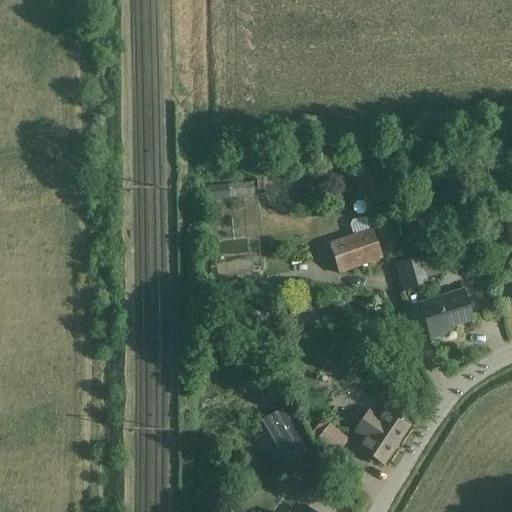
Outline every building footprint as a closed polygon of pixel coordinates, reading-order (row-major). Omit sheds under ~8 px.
[(504,193),(511,190),(511,161),(496,166),(504,193)] [(381,165),(384,185),(398,183),(395,163),(381,165)] [(379,172),(355,176),(358,200),(382,196),(379,172)] [(255,178),(257,191),(263,190),(262,177),(255,178)] [(254,196),(252,182),(228,185),(228,186),(207,188),(208,201),(230,199),(254,196)] [(382,259),(375,241),(371,230),(367,220),(363,218),(351,222),(349,227),(353,237),(329,245),(340,274),(382,259)] [(418,289),(428,286),(420,258),(395,265),(402,288),(416,284),(418,289)] [(230,284),(254,280),(253,269),(228,274),(230,284)] [(457,288),(474,282),(471,272),(454,278),(457,288)] [(274,303),(283,319),(302,309),(292,292),(274,303)] [(467,305),(463,292),(420,306),(430,340),(453,332),(452,328),(472,321),(469,311),(470,311),(471,309),(471,306),(468,305),(467,305)] [(284,320),(291,330),(301,323),(294,313),(284,320)] [(273,397),(252,410),(278,453),(299,440),(273,397)] [(383,465),(410,425),(384,408),(378,416),(368,409),(352,433),(363,441),(358,448),(383,465)] [(350,443),(330,427),(316,445),(336,461),(350,443)] [(307,459),(313,471),(321,466),(315,455),(307,459)] [(318,503),(331,484),(326,481),(328,476),(319,470),(316,474),(301,463),(288,483),(318,503)]
